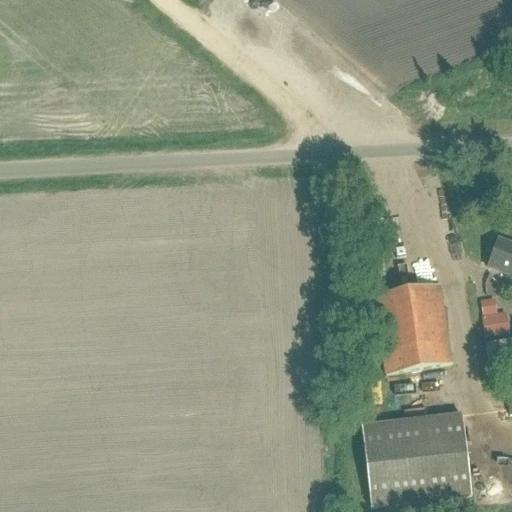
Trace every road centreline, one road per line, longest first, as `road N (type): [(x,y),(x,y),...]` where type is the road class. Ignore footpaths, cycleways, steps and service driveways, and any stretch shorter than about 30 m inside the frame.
road 1 (unclassified): [(511,145),(0,172)]
road 2 (track): [(314,156),(289,104),(163,0)]
